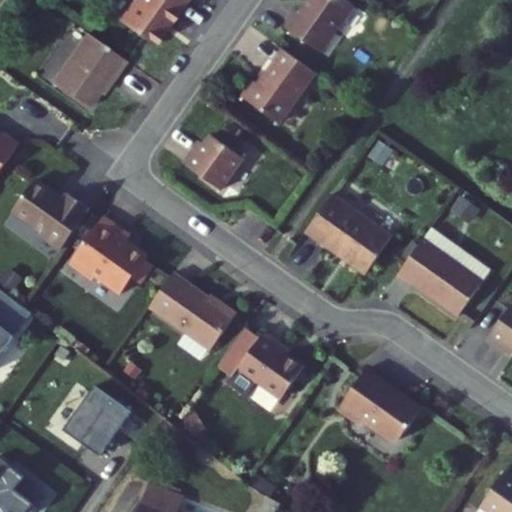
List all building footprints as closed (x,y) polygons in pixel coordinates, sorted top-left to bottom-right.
[(152,39),(180,0),(126,0),(117,14),(152,39)] [(283,20),(319,45),(350,0),(301,0),(298,5),(295,3),(283,20)] [(113,67),(123,54),(85,26),(50,74),(86,100),(111,66),(113,67)] [(276,115),(312,64),(281,42),(257,77),(247,70),(236,86),(276,115)] [(0,165),(18,138),(2,127),(0,129),(0,165)] [(241,150),(209,127),(201,137),(195,145),(191,141),(181,155),(219,182),(241,150)] [(195,145),(201,137),(197,133),(191,141),(195,145)] [(52,189),(53,188),(34,175),(15,203),(16,210),(42,226),(40,229),(62,244),(90,202),(68,188),(62,196),(52,189)] [(401,237),(330,186),(304,224),(375,274),(401,237)] [(125,235),(130,229),(103,210),(72,253),(73,260),(88,271),(95,270),(120,288),(132,271),(139,276),(152,258),(145,253),(147,251),(125,235)] [(457,241),(429,221),(421,231),(450,251),(457,241)] [(450,251),(421,231),(395,269),(407,277),(409,275),(456,309),(488,263),(457,241),(450,251)] [(212,343),(237,307),(220,295),(219,298),(174,266),(150,300),(212,343)] [(0,317),(3,320),(21,297),(0,279),(0,317)] [(3,320),(10,325),(14,320),(17,322),(31,304),(21,297),(3,320)] [(511,346),(511,299),(509,297),(484,333),(497,343),(501,338),(511,346)] [(0,317),(0,345),(14,328),(10,325),(3,320),(0,317)] [(278,342),(281,337),(265,325),(260,331),(245,321),(219,358),(233,368),(238,362),(280,394),(304,361),(278,342)] [(363,412),(386,429),(413,392),(403,384),(401,387),(390,378),(391,376),(367,358),(337,398),(356,413),(363,412)] [(100,448),(131,404),(95,378),(63,422),(100,448)] [(421,398),(413,392),(386,429),(389,431),(398,429),(421,398)] [(0,511),(5,511),(1,510),(6,497),(21,503),(30,492),(39,480),(0,448),(0,511)] [(478,500),(494,511),(511,511),(511,470),(504,464),(478,500)] [(194,511),(182,507),(188,488),(149,473),(133,511),(194,511)] [(1,510),(5,511),(8,511),(11,505),(23,510),(35,496),(30,492),(21,503),(6,497),(1,510)]
